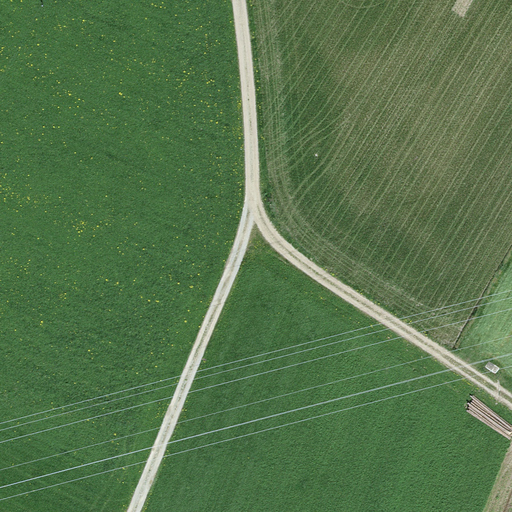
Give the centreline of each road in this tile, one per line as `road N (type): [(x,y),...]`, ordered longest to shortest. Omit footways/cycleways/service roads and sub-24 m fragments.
road 1 (track): [(511,404),(279,253),(251,209),(250,119),(233,0)]
road 2 (track): [(251,209),(132,511)]
